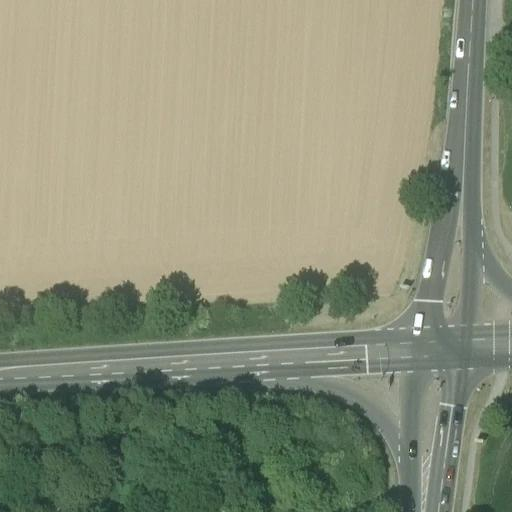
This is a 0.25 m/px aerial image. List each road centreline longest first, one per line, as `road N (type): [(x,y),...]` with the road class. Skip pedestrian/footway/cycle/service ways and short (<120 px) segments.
road 1 (primary): [(468,66),(416,352)]
road 2 (secondary): [(260,360),(0,374)]
road 3 (secondary): [(260,360),(368,408),(391,432),(409,477)]
road 4 (primary): [(469,240),(468,66)]
road 5 (secondary): [(437,511),(461,350)]
road 6 (secondary): [(416,352),(260,360)]
road 7 (secondary): [(416,352),(409,477)]
